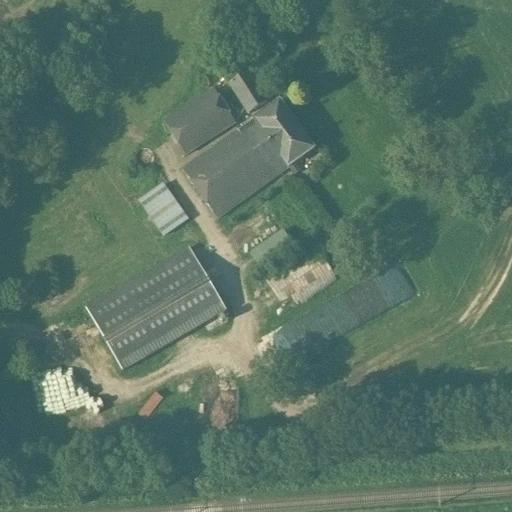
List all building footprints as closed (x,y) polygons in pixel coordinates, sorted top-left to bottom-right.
[(228,84),(247,116),(269,103),(249,71),(228,84)] [(214,90),(164,123),(186,157),(236,124),(214,90)] [(218,220),(289,169),(316,150),(281,102),(254,121),(255,121),(184,172),(218,220)] [(189,222),(164,185),(139,203),(164,239),(189,222)] [(90,306),(127,372),(233,313),(195,246),(90,306)] [(284,314),(336,280),(314,247),(262,281),(284,314)] [(315,345),(415,302),(402,273),(302,317),(315,345)]
